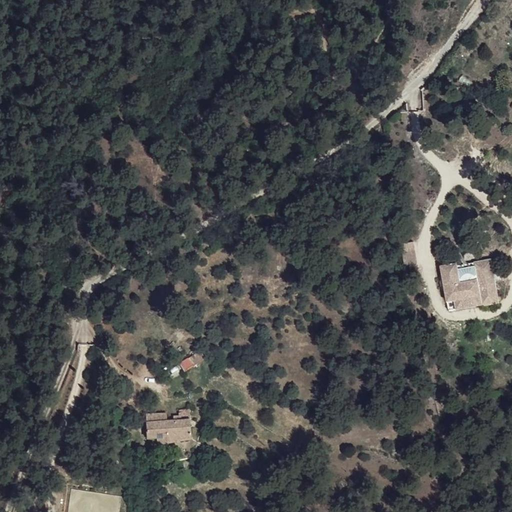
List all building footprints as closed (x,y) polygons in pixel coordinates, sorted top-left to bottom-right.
[(402,265),(416,264),(415,242),(400,243),(402,265)] [(457,262),(441,265),(448,300),(481,294),(482,303),(482,304),(499,301),(491,259),(457,265),(457,262)] [(481,294),(448,300),(449,309),(482,303),(481,294)] [(179,363),(184,371),(205,358),(200,349),(197,352),(179,363)] [(146,414),(147,438),(157,437),(158,444),(192,438),(190,409),(179,410),(179,415),(174,415),(174,420),(167,421),(166,413),(146,414)]
